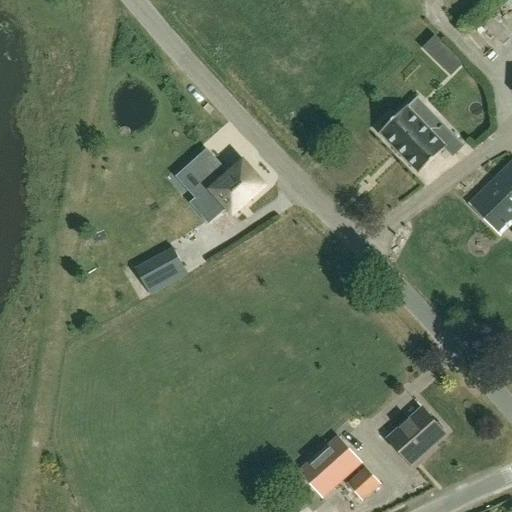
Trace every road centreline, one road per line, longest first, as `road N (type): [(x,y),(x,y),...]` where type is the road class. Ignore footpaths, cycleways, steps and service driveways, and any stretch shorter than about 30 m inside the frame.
road 1 (unclassified): [(511,410),(131,0)]
road 2 (unknown): [(353,240),(479,156),(511,86)]
